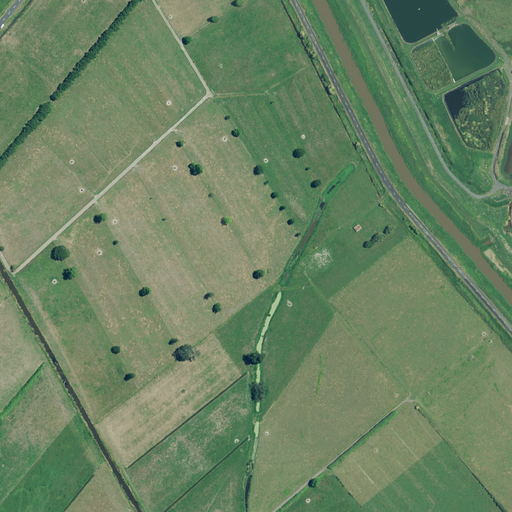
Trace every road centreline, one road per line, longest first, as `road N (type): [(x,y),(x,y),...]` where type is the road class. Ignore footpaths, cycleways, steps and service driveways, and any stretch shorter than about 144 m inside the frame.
road 1 (unclassified): [(293,0),(385,184),(511,331)]
road 2 (track): [(474,202),(440,167),(354,0)]
road 3 (track): [(410,396),(277,511)]
